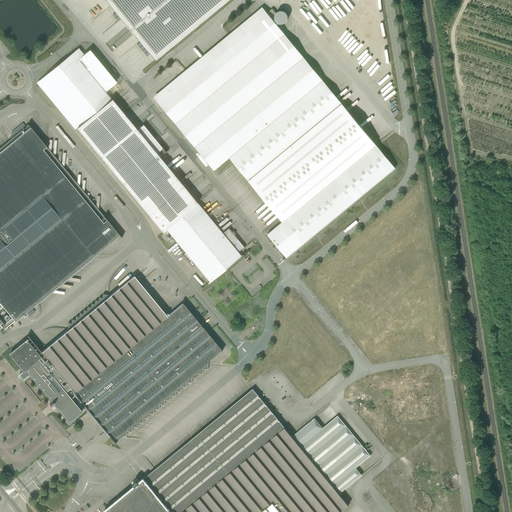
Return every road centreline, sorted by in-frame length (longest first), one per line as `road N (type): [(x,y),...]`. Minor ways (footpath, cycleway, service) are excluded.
road 1 (track): [(488,511),(404,0)]
road 2 (unclassified): [(292,277),(362,373),(444,357),(468,511)]
road 3 (tertiary): [(292,277),(273,301),(259,350),(112,472),(91,477)]
road 4 (unclassified): [(133,85),(292,277)]
road 5 (tertiary): [(409,130),(413,157),(400,189),(292,277)]
road 6 (unclassified): [(285,0),(396,127),(409,130)]
road 7 (unclassified): [(133,85),(236,0)]
road 8 (tertiary): [(388,0),(409,130)]
